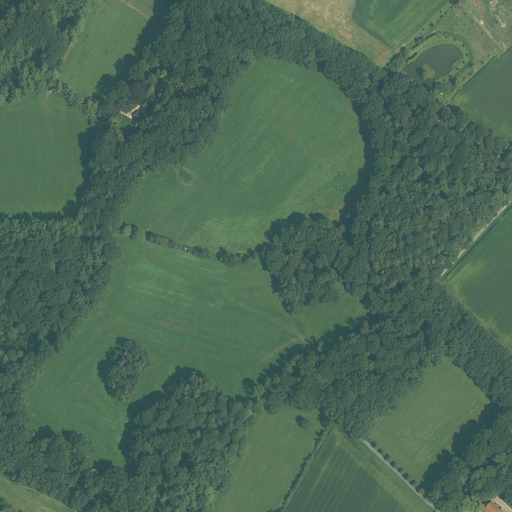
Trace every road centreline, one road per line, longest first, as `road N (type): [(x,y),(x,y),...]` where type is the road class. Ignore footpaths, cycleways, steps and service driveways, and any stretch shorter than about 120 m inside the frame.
road 1 (unclassified): [(511,464),(460,504),(437,508),(334,412),(291,394),(264,393),(201,511)]
road 2 (track): [(511,198),(413,303),(377,330),(306,362)]
